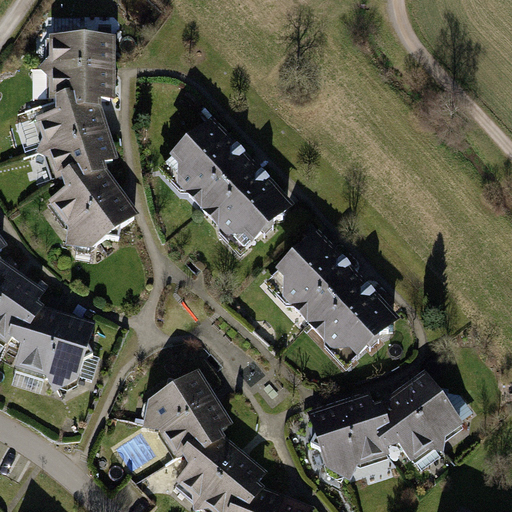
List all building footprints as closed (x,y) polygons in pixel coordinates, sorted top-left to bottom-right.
[(110,41),(54,41),(54,71),(105,71),(115,61),(110,56),(110,41)] [(105,71),(54,71),(54,102),(61,102),(71,102),(80,109),(96,109),(96,102),(110,102),(110,86),(115,83),(105,71)] [(60,115),(41,121),(50,150),(98,135),(105,122),(99,119),(96,109),(80,109),(71,102),(61,102),(60,115)] [(214,127),(167,167),(248,260),(295,220),(214,127)] [(98,135),(50,150),(60,179),(67,177),(75,174),(87,179),(101,175),(99,167),(113,163),(109,148),(112,143),(98,135)] [(71,192),(54,204),(72,229),(112,199),(114,184),(108,183),(101,175),(87,179),(75,174),(67,177),(71,192)] [(112,199),(72,229),(90,253),(135,220),(126,208),(127,202),(112,199)] [(323,243),(274,286),(349,370),(397,327),(323,243)] [(0,302),(13,285),(10,270),(4,271),(0,268),(0,302)] [(13,285),(0,302),(0,337),(8,343),(12,337),(17,330),(29,327),(39,315),(32,310),(41,298),(28,289),(28,283),(13,285)] [(24,346),(18,367),(47,375),(62,327),(55,314),(49,318),(39,315),(29,327),(17,330),(12,337),(24,346)] [(62,327),(47,375),(77,384),(93,330),(78,326),(76,321),(62,327)] [(195,376),(147,406),(163,432),(206,405),(209,391),(203,389),(195,376)] [(406,402),(436,443),(460,425),(427,380),(415,389),(409,387),(406,402)] [(399,444),(411,461),(436,443),(406,402),(391,400),(390,407),(381,413),(386,428),(381,439),(384,448),(399,444)] [(342,416),(357,464),(386,455),(384,448),(381,439),(386,428),(381,413),(374,415),(369,401),(355,406),(350,403),(342,416)] [(206,405),(163,432),(179,458),(185,454),(193,449),(205,451),(219,442),(215,435),(227,428),(219,415),(221,409),(206,405)] [(311,420),(328,473),(357,464),(342,416),(329,409),(326,415),(311,420)] [(192,466),(179,481),(202,501),(235,463),(234,448),(227,449),(219,442),(205,451),(193,449),(185,454),(192,466)] [(235,463),(202,501),(215,511),(232,511),(236,508),(248,506),(258,495),(252,489),(262,478),(250,468),(250,463),(235,463)] [(279,511),(280,509),(274,496),(268,498),(258,495),(248,506),(236,508),(232,511),(279,511)]
